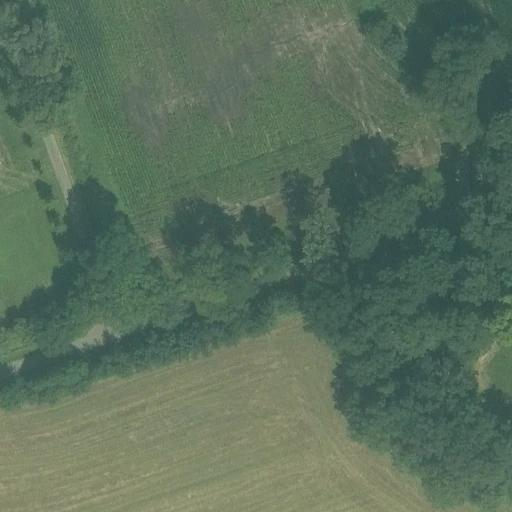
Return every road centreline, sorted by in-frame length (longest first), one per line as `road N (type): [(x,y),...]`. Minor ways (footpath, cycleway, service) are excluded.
road 1 (unclassified): [(114,334),(511,200)]
road 2 (unclassified): [(114,334),(0,14)]
road 3 (unclassified): [(0,374),(114,334)]
